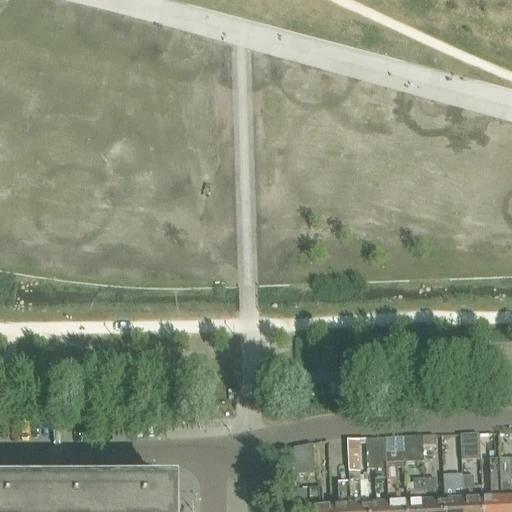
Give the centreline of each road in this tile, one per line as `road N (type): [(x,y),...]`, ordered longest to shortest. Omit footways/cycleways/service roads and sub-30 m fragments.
road 1 (residential): [(511,419),(339,426),(252,451)]
road 2 (residential): [(215,452),(0,453)]
road 3 (unclassified): [(248,311),(252,451)]
